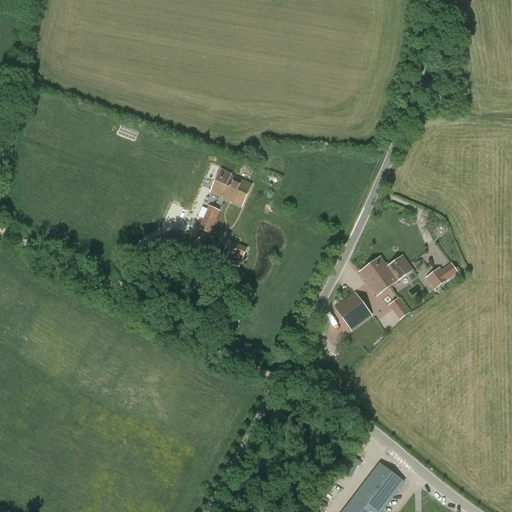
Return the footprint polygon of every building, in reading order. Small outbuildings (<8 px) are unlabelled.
[(250,170),(242,166),(238,174),(247,178),(250,170)] [(211,193),(223,199),(233,177),(231,176),(231,174),(221,170),(211,193)] [(252,186),(233,177),(223,199),(242,207),(247,196),(252,186)] [(209,206),(198,229),(210,234),(221,211),(209,206)] [(438,224),(432,231),(440,238),(446,232),(438,224)] [(239,262),(245,249),(228,240),(221,254),(239,262)] [(388,268),(387,268),(381,273),(386,280),(385,280),(391,287),(412,271),(402,257),(388,268)] [(381,273),(387,268),(381,258),(360,273),(377,297),(391,287),(385,280),(386,280),(381,273)] [(442,270),(440,268),(426,279),(434,290),(459,274),(452,263),(442,270)] [(372,316),(356,294),(336,309),(351,331),(372,316)] [(389,305),(400,321),(410,314),(399,298),(389,305)] [(346,454),(337,471),(350,478),(359,460),(346,454)] [(381,511),(404,484),(380,465),(343,511),(381,511)]
